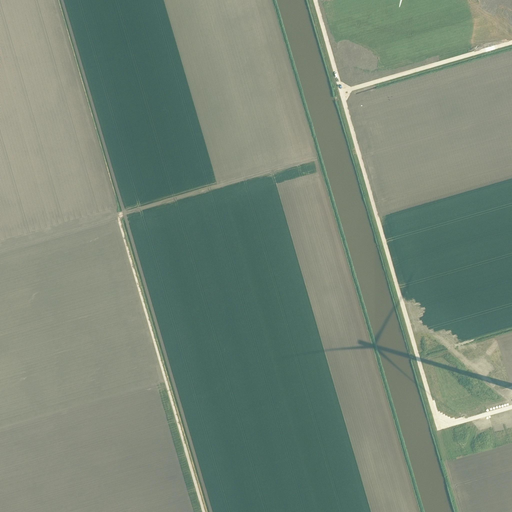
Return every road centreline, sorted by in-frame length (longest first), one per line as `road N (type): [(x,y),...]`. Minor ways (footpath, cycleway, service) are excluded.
road 1 (track): [(314,0),(438,427),(511,406)]
road 2 (track): [(341,91),(511,42)]
